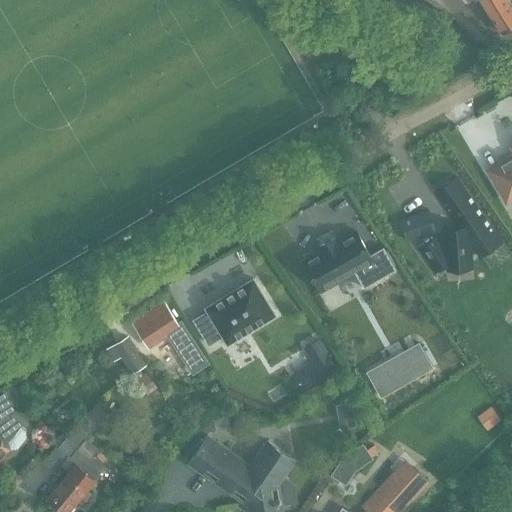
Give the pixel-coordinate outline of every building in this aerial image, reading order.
[(511,0),(481,0),(501,32),(511,25),(511,0)] [(506,166),(492,174),(507,200),(511,196),(511,157),(504,163),(506,166)] [(438,235),(418,249),(435,273),(446,265),(446,268),(473,266),(471,246),(480,258),(502,242),(456,177),(434,192),(458,227),(442,228),(444,243),(438,235)] [(428,210),(400,220),(407,241),(436,231),(428,210)] [(309,258),(304,261),(321,291),(354,272),(364,288),(396,270),(383,247),(370,255),(356,231),(339,241),(336,237),(319,247),(321,251),(309,258)] [(275,315),(272,309),(253,279),(205,308),(208,312),(194,320),(209,344),(222,336),(227,344),(250,330),(275,315)] [(131,324),(146,347),(173,330),(178,326),(176,324),(163,303),(131,324)] [(178,326),(167,334),(187,364),(193,360),(196,365),(203,361),(192,345),(195,344),(180,321),(176,324),(178,326)] [(131,374),(146,365),(128,335),(107,349),(114,361),(121,357),(131,374)] [(310,363),(290,376),(300,392),(336,369),(318,340),(302,349),(310,363)] [(420,346),(403,355),(414,377),(432,367),(420,346)] [(146,372),(136,380),(148,395),(158,388),(146,372)] [(0,462),(10,450),(16,449),(25,438),(25,431),(19,426),(20,424),(6,413),(0,402),(0,397),(4,396),(3,395),(0,396),(0,462)] [(340,425),(357,423),(355,401),(338,402),(340,425)] [(492,406),(478,417),(488,430),(501,419),(492,406)] [(67,473),(47,497),(64,511),(67,511),(77,501),(82,505),(90,496),(85,492),(87,489),(94,480),(90,477),(102,464),(90,454),(95,448),(85,440),(99,423),(86,412),(57,447),(68,456),(60,466),(68,473),(67,473)] [(282,511),(281,503),(297,501),(295,485),(282,476),(294,459),(268,441),(250,466),(207,436),(189,462),(248,504),(249,511),(282,511)] [(363,443),(344,456),(355,471),(373,458),(363,443)] [(397,476),(366,509),(367,510),(369,511),(401,511),(429,482),(413,467),(401,480),(397,476)]
